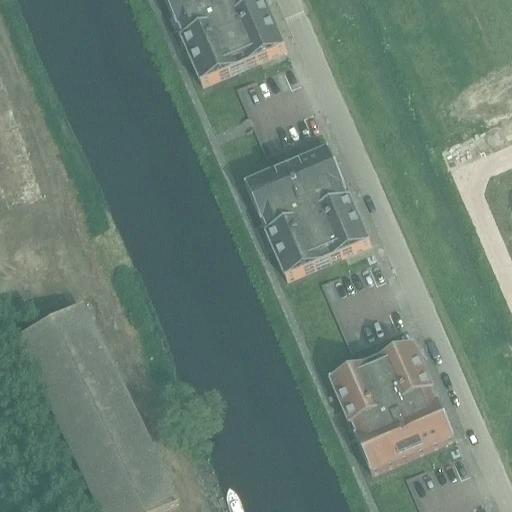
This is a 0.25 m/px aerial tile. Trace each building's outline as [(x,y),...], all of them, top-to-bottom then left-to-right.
[(262,0),(163,0),(178,34),(181,33),(185,42),(182,43),(203,90),(286,54),(262,0)] [(410,0),(387,0),(403,35),(422,26),(410,0)] [(430,0),(410,0),(422,26),(439,19),(430,0)] [(450,0),(430,0),(439,19),(456,11),(450,0)] [(471,0),(450,0),(456,11),(473,4),(471,0)] [(511,55),(501,60),(511,86),(511,55)] [(511,86),(501,60),(485,67),(503,107),(511,103),(511,86)] [(485,67),(469,74),(487,114),(503,107),(485,67)] [(469,74),(453,81),(471,121),(487,114),(469,74)] [(453,81),(431,91),(449,131),(471,121),(453,81)] [(267,238),(287,285),(371,249),(330,154),(246,190),(263,228),(265,227),(269,237),(267,238)] [(511,176),(502,181),(508,195),(511,193),(511,176)] [(80,309),(15,340),(97,511),(164,511),(176,507),(80,309)] [(414,349),(331,385),(351,432),(354,431),(358,441),(355,442),(372,480),(455,443),(414,349)]
